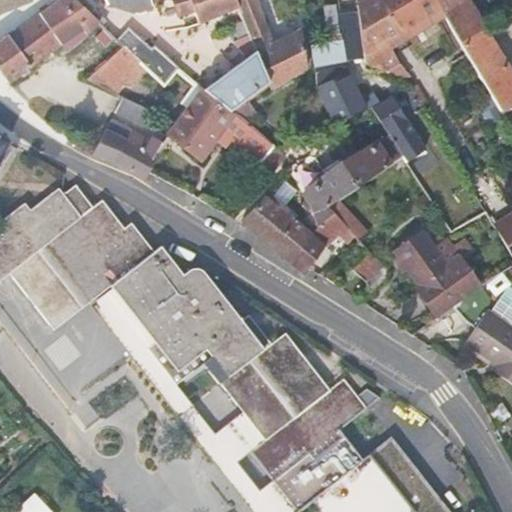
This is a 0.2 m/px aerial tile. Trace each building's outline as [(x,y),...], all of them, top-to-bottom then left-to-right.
[(57,0),(41,12),(61,44),(68,52),(86,34),(97,23),(76,1),(76,0),(57,0)] [(105,0),(107,3),(132,12),(151,4),(149,0),(105,0)] [(175,0),(180,14),(182,15),(195,11),(199,23),(236,8),(232,0),(175,0)] [(256,0),(232,0),(236,8),(242,21),(248,36),(251,41),(268,82),(271,90),(306,69),(301,28),(285,35),(271,43),(256,0)] [(356,5),(355,0),(337,0),(343,41),(361,38),(356,5)] [(398,33),(378,0),(365,0),(356,5),(361,38),(363,54),(384,41),(398,33)] [(378,0),(398,33),(441,8),(436,0),(378,0)] [(485,31),(466,0),(436,0),(441,8),(462,45),(485,31)] [(24,24),(8,36),(30,66),(61,44),(41,12),(24,24)] [(100,14),(95,19),(102,25),(106,20),(100,14)] [(248,36),(242,21),(232,26),(239,40),(248,36)] [(128,27),(116,39),(123,46),(146,67),(164,84),(177,68),(178,67),(154,45),(151,48),(128,27)] [(497,46),(487,30),(485,31),(462,45),(500,110),(511,103),(511,76),(495,48),(497,46)] [(0,40),(0,73),(7,83),(30,66),(8,36),(0,40)] [(316,64),(346,59),(342,38),(312,43),(316,64)] [(268,82),(251,41),(243,47),(249,55),(203,90),(233,113),(235,112),(248,100),(268,82)] [(384,41),(363,54),(364,63),(380,70),(396,61),(384,41)] [(107,60),(86,79),(116,95),(123,86),(132,87),(146,67),(123,46),(107,60)] [(96,47),(77,69),(86,79),(107,60),(96,47)] [(345,62),(329,65),(333,81),(348,74),(345,62)] [(329,65),(314,67),(318,88),(333,81),(329,65)] [(409,69),(396,78),(411,85),(412,87),(419,83),(409,69)] [(333,81),(318,88),(317,89),(334,124),(370,107),(386,132),(405,120),(391,96),(378,104),(373,93),(361,98),(349,73),(348,74),(333,81)] [(177,123),(167,135),(200,160),(233,113),(203,90),(202,89),(177,123)] [(120,98),(113,112),(144,126),(151,110),(121,96),(120,98)] [(235,112),(246,121),(257,113),(248,100),(235,112)] [(150,141),(109,120),(104,130),(93,152),(91,156),(111,162),(149,172),(157,157),(155,155),(161,143),(153,138),(150,141)] [(264,127),(260,133),(266,138),(271,133),(264,127)] [(353,150),(338,160),(342,166),(356,187),(401,156),(388,135),(356,155),(353,150)] [(0,157),(9,141),(0,136),(0,157)] [(282,152),(272,144),(258,161),(273,172),(284,158),(282,152)] [(323,170),(327,175),(342,166),(338,160),(323,170)] [(311,206),(318,226),(333,213),(327,206),(337,200),(356,187),(342,166),(327,175),(308,188),(314,197),(308,201),(311,206)] [(214,286),(203,271),(196,268),(188,270),(182,275),(160,246),(153,251),(131,222),(124,228),(101,200),(92,207),(75,185),(63,194),(58,188),(30,210),(24,203),(0,221),(0,231),(1,233),(0,233),(0,278),(9,271),(53,327),(110,283),(157,342),(150,348),(179,385),(210,360),(224,377),(217,382),(262,439),(247,451),(295,511),(454,511),(393,434),(361,460),(338,430),(366,407),(343,378),(329,389),(285,332),(270,343),(248,314),(241,320),(214,286)] [(266,195),(265,195),(241,222),(287,261),(311,234),(286,213),(290,209),(269,191),(266,195)] [(366,231),(337,200),(327,206),(333,213),(354,237),(357,240),(366,231)] [(303,275),(309,267),(325,245),(337,234),(347,244),(354,237),(333,213),(318,226),(314,230),(311,234),(287,261),(303,275)] [(511,224),(507,216),(492,225),(511,257),(511,224)] [(415,288),(435,317),(479,285),(460,257),(447,266),(422,230),(393,251),(418,286),(415,288)] [(389,272),(369,252),(352,270),(373,288),(389,272)] [(473,292),(453,306),(464,324),(485,309),(473,292)] [(511,315),(494,302),(465,341),(490,359),(492,357),(498,361),(492,370),(511,384),(511,315)] [(13,511),(56,511),(37,491),(13,511)]
